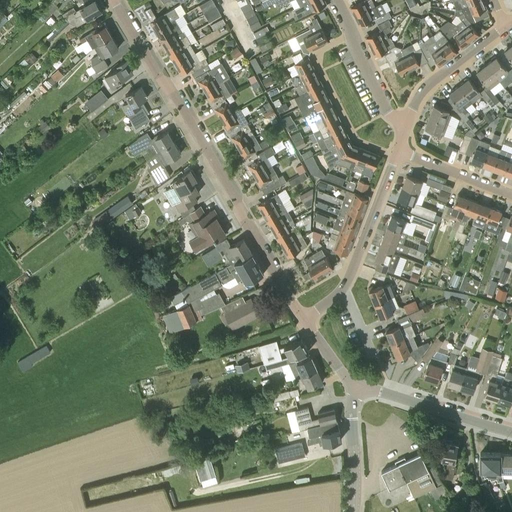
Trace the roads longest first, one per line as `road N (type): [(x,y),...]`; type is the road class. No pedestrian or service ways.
road 1 (residential): [(303,319),(112,0)]
road 2 (residential): [(358,384),(511,432)]
road 3 (residential): [(403,126),(418,95),(505,24)]
road 4 (residential): [(343,286),(398,151)]
road 5 (residential): [(403,126),(387,112),(337,0)]
road 6 (residential): [(353,511),(351,406),(358,384)]
road 7 (residential): [(398,151),(511,195)]
